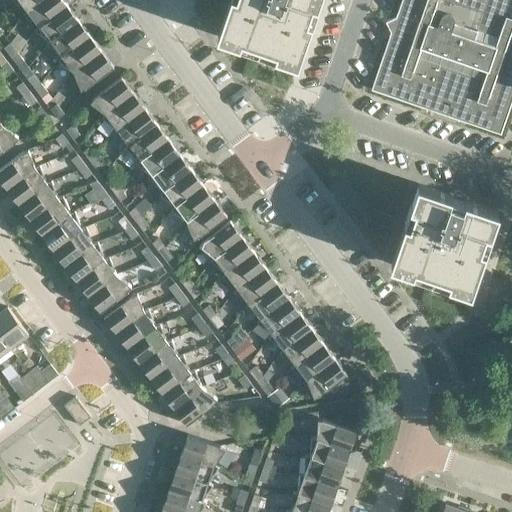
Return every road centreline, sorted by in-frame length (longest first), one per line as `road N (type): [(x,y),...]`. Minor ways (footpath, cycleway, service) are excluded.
road 1 (unclassified): [(416,390),(399,354),(259,164)]
road 2 (unclassified): [(259,164),(134,0)]
road 3 (residential): [(335,108),(511,168)]
road 4 (residential): [(122,511),(148,436),(92,361)]
road 5 (residential): [(92,361),(0,237)]
road 6 (residential): [(416,390),(367,511)]
